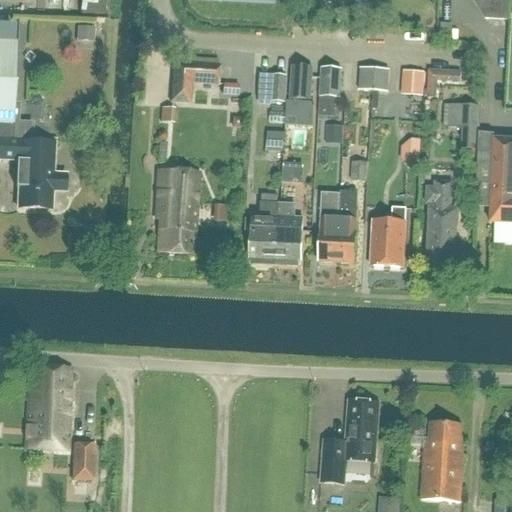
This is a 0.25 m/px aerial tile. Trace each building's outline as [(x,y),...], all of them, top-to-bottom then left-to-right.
[(9,142),(10,126),(11,126),(16,45),(0,44),(0,162),(19,163),(19,164),(21,164),(21,163),(23,163),(22,174),(20,174),(20,173),(19,173),(17,211),(51,213),(52,194),(65,194),(65,177),(53,176),(54,146),(38,146),(38,144),(37,144),(37,146),(17,145),(17,143),(9,142)] [(54,51),(44,65),(55,74),(65,60),(54,51)] [(169,105),(190,106),(191,87),(220,88),(220,67),(171,65),(169,105)] [(291,68),(289,100),(309,102),(311,70),(291,68)] [(321,70),(319,100),(340,102),(341,72),(321,70)] [(360,93),(373,94),(374,71),(361,70),(360,93)] [(373,94),(373,101),(387,102),(389,72),(374,71),(373,94)] [(429,72),(428,82),(427,96),(436,97),(437,82),(461,84),(461,74),(429,72)] [(285,105),(287,78),(273,77),(271,104),(285,105)] [(462,152),(478,153),(479,129),(480,108),(460,107),(459,128),(463,128),(462,152)] [(285,126),(286,116),(270,115),(269,125),(285,126)] [(511,141),(494,141),(491,226),(511,226),(511,141)] [(156,144),(155,159),(164,160),(165,145),(156,144)] [(366,185),(367,165),(352,164),(351,184),(366,185)] [(192,256),(197,176),(158,173),(155,221),(160,222),(158,254),(192,256)] [(285,176),(284,186),(299,186),(299,176),(285,176)] [(435,185),(435,190),(427,190),(426,207),(438,208),(438,212),(431,211),(428,268),(460,270),(461,255),(460,255),(460,243),(455,242),(455,228),(458,228),(459,216),(456,215),(456,213),(451,212),(453,186),(435,185)] [(315,188),(314,204),(314,205),(330,205),(331,189),(315,188)] [(339,222),(337,265),(354,266),(358,195),(340,194),(339,222)] [(262,197),(261,205),(260,226),(251,225),(250,233),(251,233),(249,261),(252,261),(251,266),(274,267),(277,217),(280,217),(280,207),(278,207),(279,198),(262,197)] [(393,201),(391,224),(373,223),(370,268),(403,269),(407,202),(393,201)] [(277,217),(274,267),(298,269),(298,264),(300,264),(302,234),(301,234),(302,220),(293,220),(293,208),(280,207),(280,217),(277,217)] [(339,222),(321,221),(319,265),(337,265),(339,222)] [(70,371),(29,370),(25,451),(66,454),(70,371)] [(349,404),(346,445),(339,444),(337,462),(375,465),(379,406),(349,404)] [(461,505),(465,448),(461,448),(462,427),(430,425),(429,446),(425,446),(421,502),(461,505)] [(71,482),(92,483),(92,446),(72,446),(71,482)]
